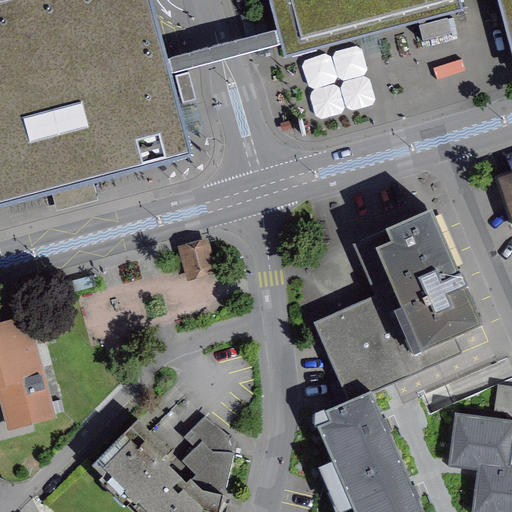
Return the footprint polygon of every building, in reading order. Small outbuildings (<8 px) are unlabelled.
[(0,0),(0,207),(52,194),(93,183),(193,157),(169,67),(151,0),(0,0)] [(285,58),(463,12),(459,0),(269,0),(280,38),(285,58)] [(511,0),(499,0),(511,47),(511,0)] [(511,177),(502,181),(511,208),(511,177)] [(436,214),(354,248),(375,298),(317,322),(350,401),(371,392),(459,356),(454,345),(485,332),(436,214)] [(206,242),(181,249),(189,278),(214,271),(206,242)] [(29,319),(0,327),(0,413),(6,437),(57,424),(29,319)] [(422,511),(371,392),(350,401),(327,411),(333,426),(321,432),(355,511),(422,511)] [(224,511),(239,445),(206,417),(192,433),(200,443),(177,463),(141,426),(94,469),(139,511),(224,511)] [(511,511),(511,423),(456,418),(451,468),(475,471),(470,511),(511,511)]
